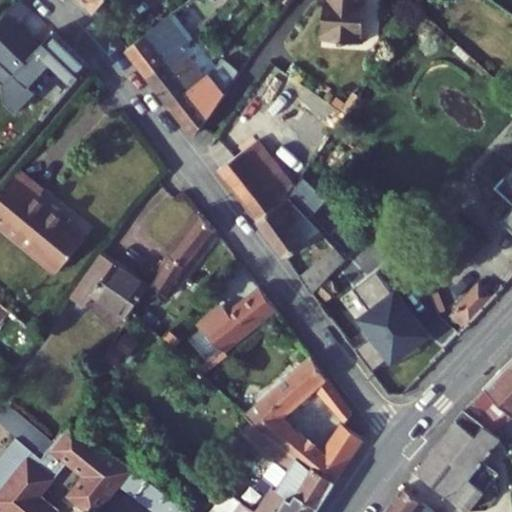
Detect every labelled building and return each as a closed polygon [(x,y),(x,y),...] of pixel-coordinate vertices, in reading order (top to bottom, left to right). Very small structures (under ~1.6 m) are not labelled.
[(31,9),(20,0),(0,21),(0,61),(12,72),(2,82),(17,97),(50,61),(74,83),(90,66),(52,30),(38,45),(16,25),(31,9)] [(84,0),(96,11),(105,0),(84,0)] [(331,4),(325,45),(366,51),(372,10),(370,10),(371,0),(334,0),(333,4),(331,4)] [(163,22),(130,49),(151,77),(170,62),(175,68),(190,55),(185,48),(197,40),(173,13),(163,22)] [(190,55),(175,68),(170,62),(151,77),(172,104),(207,77),(190,55)] [(207,77),(172,104),(196,136),(225,93),(210,74),(207,77)] [(259,141),(221,170),(260,221),(291,197),(297,189),(259,141)] [(21,171),(0,196),(0,224),(58,272),(86,238),(36,197),(43,189),(21,171)] [(511,224),(511,171),(498,187),(511,200),(511,210),(505,218),(511,224)] [(308,216),(291,197),(260,221),(287,257),(306,241),(295,227),(308,216)] [(217,230),(202,212),(175,248),(153,281),(173,295),(188,268),(217,230)] [(308,216),(295,227),(306,241),(322,229),(308,216)] [(457,267),(458,268),(480,242),(453,219),(431,246),(432,247),(457,267)] [(432,247),(427,253),(452,273),(457,267),(432,247)] [(337,248),(302,277),(314,292),(346,259),(337,248)] [(85,306),(93,295),(127,319),(133,311),(151,285),(118,262),(116,264),(102,253),(71,297),(85,306)] [(363,318),(376,335),(357,349),(372,370),(392,356),(394,360),(412,347),(413,349),(430,337),(397,292),(396,293),(379,270),(355,288),(372,311),(363,318)] [(454,315),(467,326),(498,293),(485,281),(481,286),(479,284),(459,306),(461,308),(454,315)] [(227,304),(200,324),(225,348),(276,308),(261,288),(233,311),(227,304)] [(219,301),(206,289),(191,306),(205,317),(219,301)] [(0,321),(10,308),(0,300),(0,321)] [(337,480),(362,443),(362,438),(344,424),(353,412),(311,357),(247,415),(252,420),(311,467),(314,464),(337,480)] [(511,360),(465,408),(486,424),(499,434),(511,420),(511,360)] [(55,441),(10,403),(0,414),(0,421),(17,437),(42,457),(55,441)] [(465,408),(458,419),(478,434),(486,424),(465,408)] [(458,419),(417,472),(470,511),(485,492),(466,477),(499,434),(486,424),(478,434),(458,419)] [(275,461),(263,476),(292,501),(296,492),(319,507),(337,480),(314,464),(311,467),(252,420),(241,433),(275,461)] [(157,511),(189,511),(69,423),(55,441),(42,457),(17,437),(0,460),(0,508),(4,511),(59,511),(41,498),(66,464),(82,476),(67,497),(88,511),(99,511),(120,484),(157,511)] [(268,495),(257,511),(316,511),(319,507),(296,492),(292,501),(263,476),(250,465),(242,476),(268,495)] [(435,511),(436,511),(406,488),(387,511),(435,511)] [(212,511),(231,511),(240,500),(226,491),(212,511)] [(231,511),(257,511),(240,500),(231,511)]
